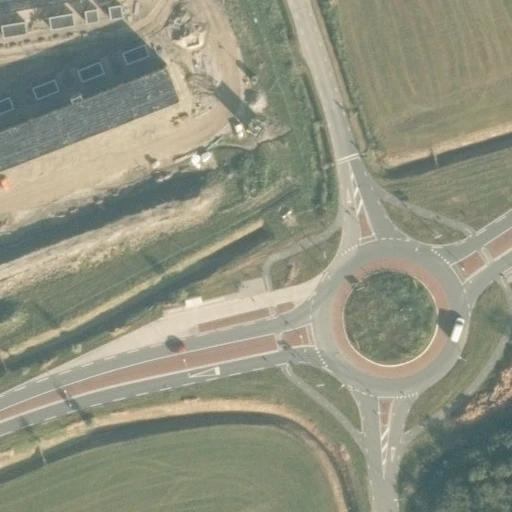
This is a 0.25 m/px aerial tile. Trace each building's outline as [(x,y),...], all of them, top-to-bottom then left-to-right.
[(121,3),(109,5),(111,15),(122,13),(121,3)] [(98,7),(86,9),(88,20),(100,18),(98,7)] [(72,11),(61,13),(63,24),(74,22),(72,11)] [(61,13),(50,15),(52,26),(63,24),(61,13)] [(24,20),(13,22),(14,32),(26,30),(24,20)] [(13,22),(2,24),(4,34),(14,32),(13,22)] [(147,41),(137,45),(141,56),(151,52),(147,41)] [(137,45),(126,49),(130,60),(141,56),(137,45)] [(102,59),(91,63),(95,74),(106,69),(102,59)] [(169,62),(147,71),(160,105),(182,96),(169,62)] [(91,63),(80,67),(84,78),(95,74),(91,63)] [(147,71),(124,80),(137,114),(160,105),(147,71)] [(55,77),(45,81),(49,91),(59,87),(55,77)] [(124,80),(101,89),(114,123),(137,114),(124,80)] [(45,81),(33,85),(37,96),(49,91),(45,81)] [(101,89),(78,98),(91,132),(114,123),(101,89)] [(10,94),(0,98),(0,102),(3,109),(14,105),(10,94)] [(78,98),(54,107),(68,141),(91,132),(78,98)] [(54,107),(32,115),(45,149),(68,141),(54,107)] [(32,115),(8,124),(22,158),(45,149),(32,115)] [(8,124),(0,127),(0,166),(22,158),(8,124)]
